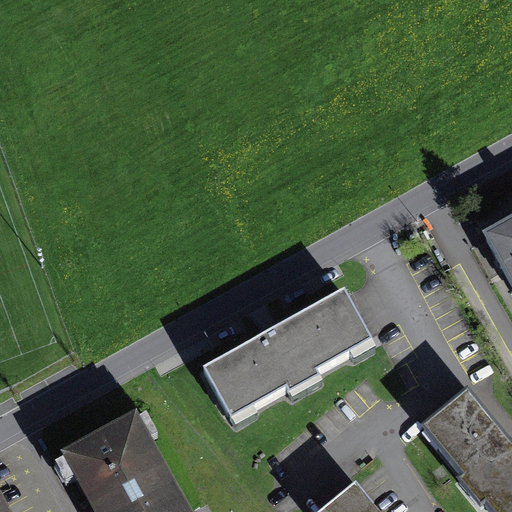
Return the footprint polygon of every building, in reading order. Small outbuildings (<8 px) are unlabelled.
[(511,217),(481,235),(511,286),(511,217)] [(346,288),(202,369),(230,422),(286,391),(290,396),(324,376),(321,371),(374,342),(346,288)] [(511,511),(511,441),(468,388),(422,426),(461,474),(457,478),(481,506),(485,503),(491,511),(511,511)] [(192,511),(138,411),(61,452),(93,511),(192,511)] [(379,511),(357,485),(320,511),(379,511)] [(11,511),(0,492),(0,511),(11,511)]
